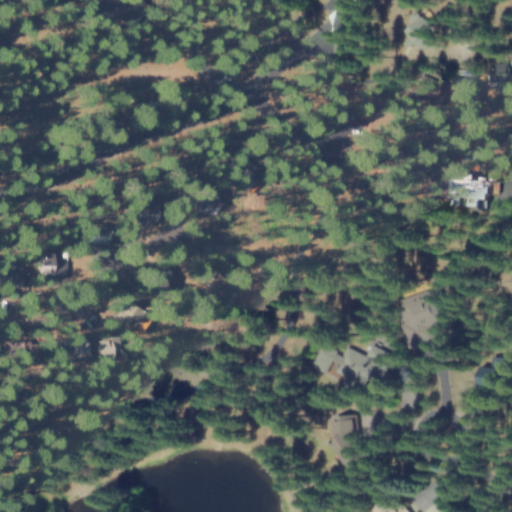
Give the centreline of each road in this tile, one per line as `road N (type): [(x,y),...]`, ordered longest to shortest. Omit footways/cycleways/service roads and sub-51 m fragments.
road 1 (residential): [(355,0),(232,102),(121,144),(21,195),(0,196)]
road 2 (residential): [(511,497),(470,465),(454,420),(427,418),(410,445),(419,455),(470,465)]
road 3 (residential): [(243,95),(299,138),(326,138),(335,117),(325,25)]
road 4 (residential): [(0,323),(65,317),(170,229)]
